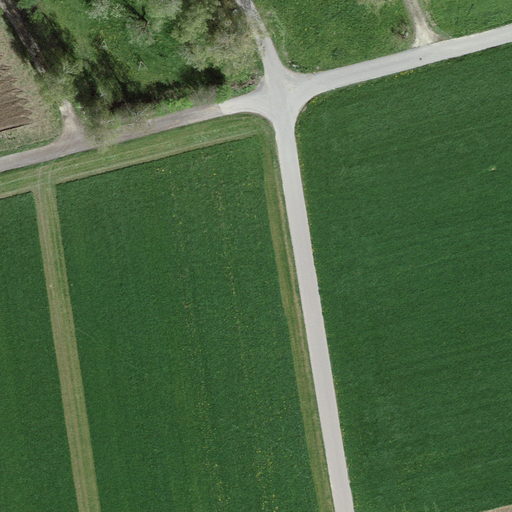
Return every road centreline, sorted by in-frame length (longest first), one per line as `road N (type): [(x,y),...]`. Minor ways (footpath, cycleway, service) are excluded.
road 1 (unclassified): [(511,33),(277,96),(356,511)]
road 2 (track): [(277,96),(71,144)]
road 3 (track): [(71,144),(0,8)]
